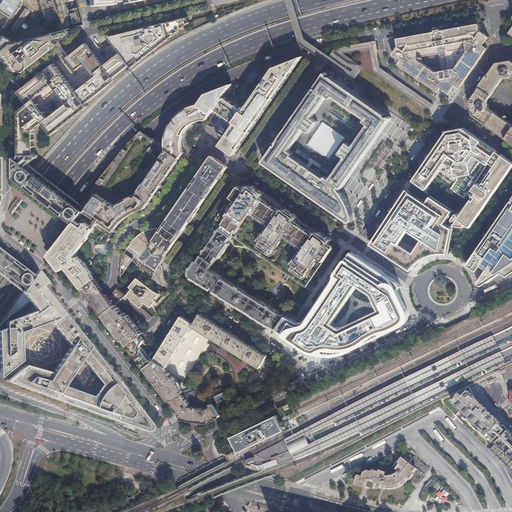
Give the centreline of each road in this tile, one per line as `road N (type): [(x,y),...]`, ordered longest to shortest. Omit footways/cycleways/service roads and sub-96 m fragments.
road 1 (motorway): [(313,0),(174,57),(72,144)]
road 2 (motorway): [(155,100),(224,53),(409,0)]
road 3 (residential): [(81,311),(114,279),(119,239),(156,212),(199,152),(218,152),(240,167)]
road 4 (motorway): [(1,291),(155,100)]
road 5 (residential): [(222,0),(90,29),(5,88)]
road 6 (motorway): [(0,275),(90,158),(155,100)]
road 7 (residential): [(329,41),(199,90),(152,133)]
road 8 (residential): [(449,110),(357,245)]
road 9 (residential): [(240,167),(171,265),(175,285),(189,294)]
road 10 (residential): [(329,41),(240,167)]
road 11 (residential): [(189,294),(282,353),(309,380)]
road 12 (residential): [(309,380),(419,327),(435,309)]
road 13 (residential): [(357,245),(240,167)]
road 14 (motorway): [(126,445),(0,389)]
road 15 (residential): [(81,311),(164,413)]
road 16 (motorway): [(72,144),(0,243)]
